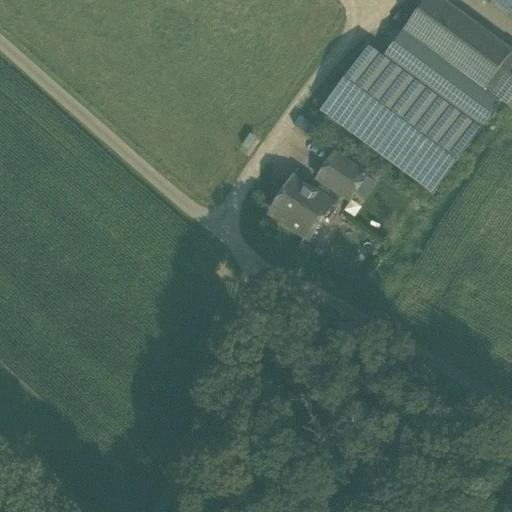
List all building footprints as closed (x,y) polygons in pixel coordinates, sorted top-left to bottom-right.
[(511,53),(511,52),(439,0),(426,0),(404,31),(485,91),(511,53)] [(511,0),(490,0),(511,15),(511,0)] [(485,91),(404,31),(383,59),(480,131),(501,103),(485,91)] [(480,131),(383,59),(367,48),(320,112),(433,195),(480,131)] [(511,53),(485,91),(501,103),(511,110),(511,53)] [(322,184),(345,198),(351,203),(367,178),(334,156),(317,181),(322,184)] [(270,215),(305,238),(313,226),(318,229),(332,208),(337,211),(345,198),(322,184),(316,194),(295,181),(286,195),(283,193),(270,215)] [(310,241),(318,229),(313,226),(305,238),(310,241)]
